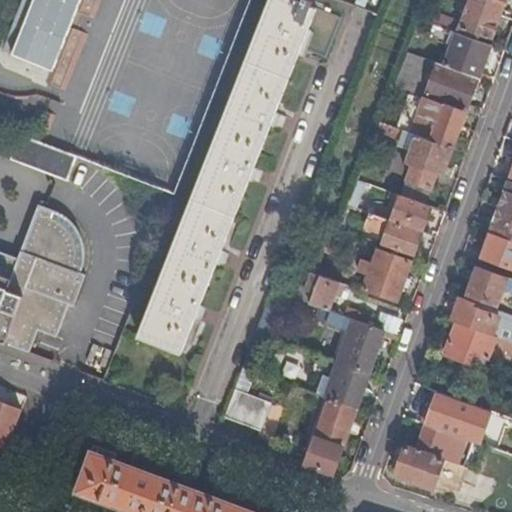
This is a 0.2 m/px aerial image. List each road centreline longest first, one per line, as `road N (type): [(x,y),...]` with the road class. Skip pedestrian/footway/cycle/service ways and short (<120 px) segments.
road 1 (residential): [(511,76),(358,500)]
road 2 (residential): [(71,392),(358,500)]
road 3 (residential): [(24,511),(71,392)]
